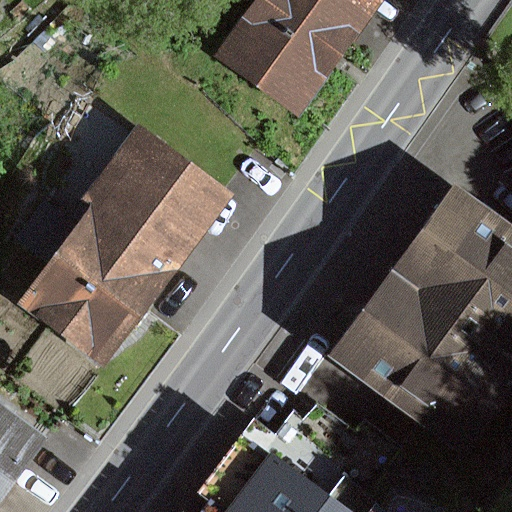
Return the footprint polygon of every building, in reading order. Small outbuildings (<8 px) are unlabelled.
[(258,0),(216,57),(301,119),(388,0),(258,0)] [(233,196),(139,126),(82,203),(91,210),(20,305),(104,368),(233,196)] [(468,458),(511,399),(511,224),(457,184),(329,357),(468,458)] [(0,495),(44,436),(0,404),(0,495)] [(348,511),(272,455),(269,458),(243,439),(199,496),(210,504),(204,511),(348,511)]
